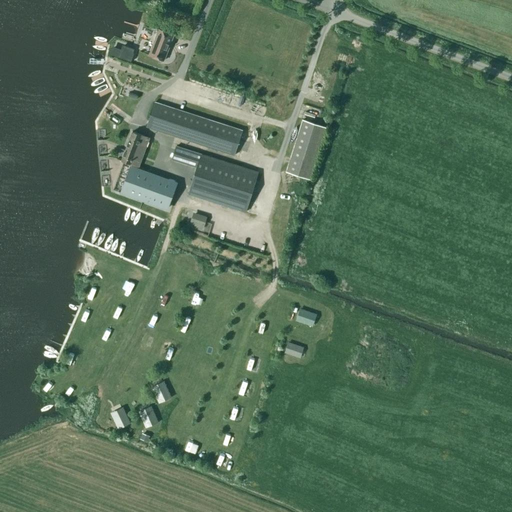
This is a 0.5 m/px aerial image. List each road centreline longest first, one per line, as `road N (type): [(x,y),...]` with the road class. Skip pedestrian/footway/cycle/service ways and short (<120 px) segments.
road 1 (unclassified): [(511,77),(306,0)]
road 2 (unclassified): [(210,0),(181,75),(147,97),(142,114)]
